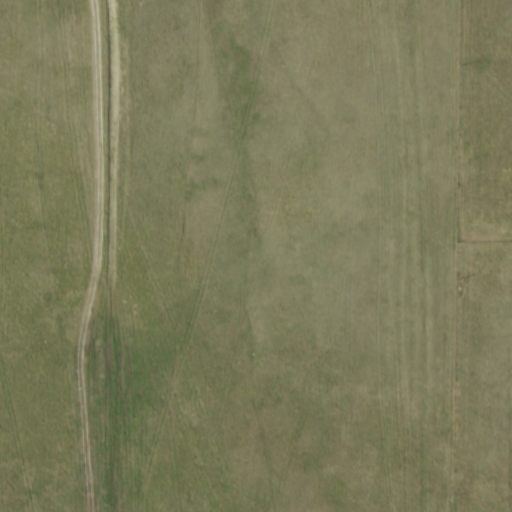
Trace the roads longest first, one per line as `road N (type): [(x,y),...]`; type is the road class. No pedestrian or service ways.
road 1 (residential): [(96,511),(83,330),(36,0)]
road 2 (residential): [(118,0),(125,201),(83,330)]
